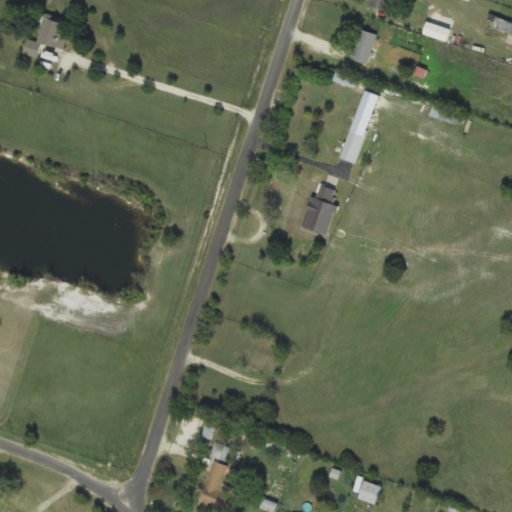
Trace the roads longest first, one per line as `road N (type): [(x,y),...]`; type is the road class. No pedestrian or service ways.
road 1 (residential): [(128,511),(298,0)]
road 2 (residential): [(0,447),(76,473),(126,511)]
